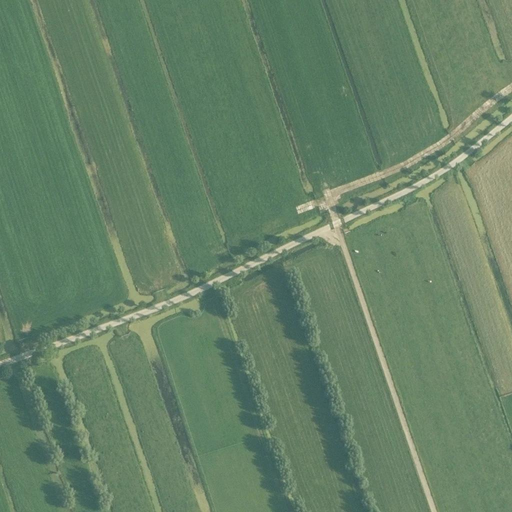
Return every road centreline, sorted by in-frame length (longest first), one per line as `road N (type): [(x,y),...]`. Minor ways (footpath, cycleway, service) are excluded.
road 1 (track): [(0,366),(175,302),(336,226),(430,181),(511,121)]
road 2 (unknown): [(336,226),(434,511)]
